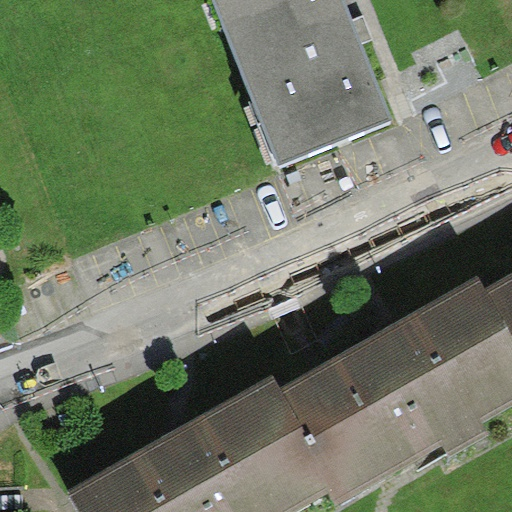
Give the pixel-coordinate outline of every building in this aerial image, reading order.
[(212,0),(279,166),(393,120),(363,44),(354,20),(345,0),(212,0)] [(364,16),(354,20),(363,44),(373,40),(364,16)] [(511,272),(485,287),(511,333),(511,348),(510,349),(511,351),(511,272)] [(484,424),(511,408),(511,351),(510,349),(511,348),(511,333),(485,287),(478,275),(280,387),(306,433),(300,436),(333,493),(340,506),(443,447),(449,458),(490,435),(484,424)] [(306,433),(280,387),(273,375),(66,492),(77,511),(300,511),(333,493),(300,436),(306,433)]
